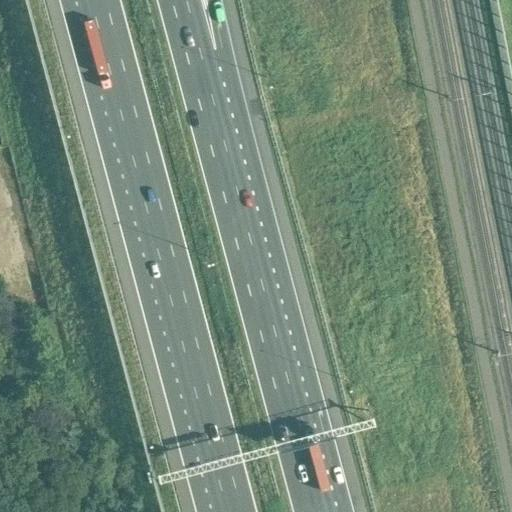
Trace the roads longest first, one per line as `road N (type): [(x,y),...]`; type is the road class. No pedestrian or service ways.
road 1 (motorway): [(97,0),(234,511)]
road 2 (motorway): [(314,511),(194,58)]
